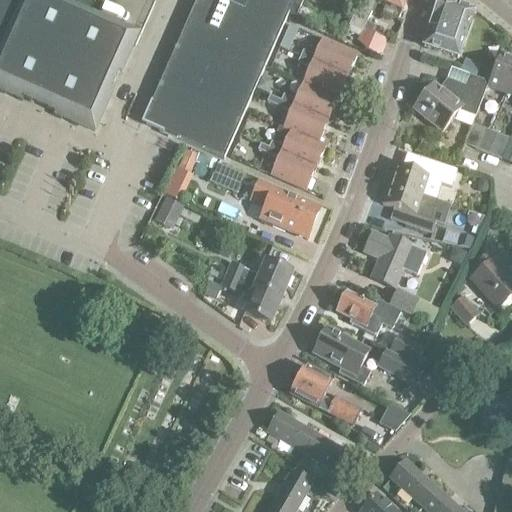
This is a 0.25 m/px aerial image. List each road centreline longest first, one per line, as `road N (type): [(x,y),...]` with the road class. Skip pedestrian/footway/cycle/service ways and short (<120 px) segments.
road 1 (residential): [(275,374),(370,165),(408,36)]
road 2 (residential): [(511,335),(341,511)]
road 3 (residential): [(93,245),(275,374)]
road 4 (residential): [(195,511),(275,374)]
road 5 (residential): [(93,245),(130,159),(107,149),(117,125)]
road 6 (residential): [(169,0),(117,125)]
